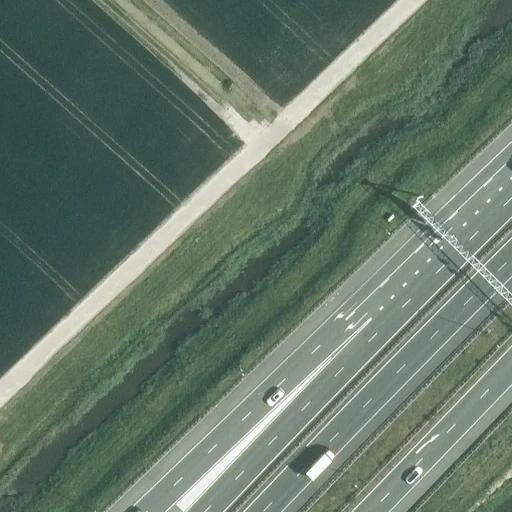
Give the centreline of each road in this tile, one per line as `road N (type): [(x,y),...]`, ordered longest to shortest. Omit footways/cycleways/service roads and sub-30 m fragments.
road 1 (motorway): [(262,511),(511,255)]
road 2 (motorway): [(381,326),(146,511)]
road 3 (motorway): [(381,326),(204,511)]
road 4 (motorway): [(375,511),(511,372)]
road 5 (motorway): [(511,197),(381,326)]
